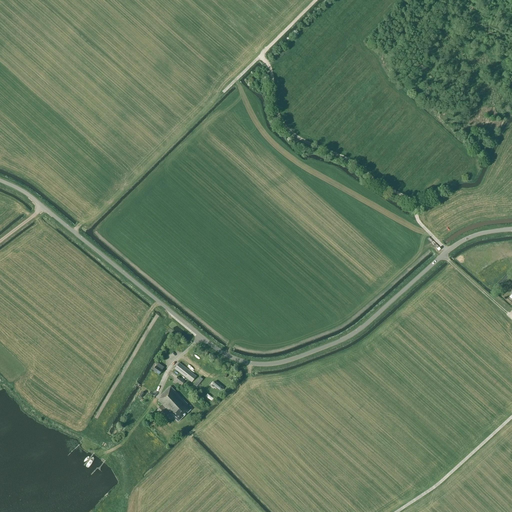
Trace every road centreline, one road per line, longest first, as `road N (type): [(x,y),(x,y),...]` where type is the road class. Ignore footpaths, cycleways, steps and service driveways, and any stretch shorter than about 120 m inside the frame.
road 1 (unclassified): [(0,180),(213,346),(255,363),(339,341),(456,244),(511,228)]
road 2 (track): [(446,251),(411,201),(289,131),(261,55)]
road 3 (track): [(206,107),(315,0)]
road 4 (track): [(511,417),(397,511)]
